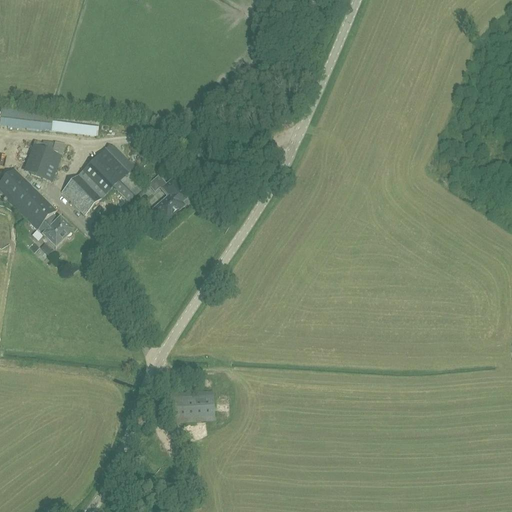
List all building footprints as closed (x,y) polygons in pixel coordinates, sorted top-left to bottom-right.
[(1,109),(0,120),(0,127),(97,139),(99,120),(1,109)] [(42,143),(39,149),(32,146),(23,173),(52,183),(62,157),(61,157),(64,151),(42,143)] [(80,175),(61,193),(85,217),(103,199),(113,189),(129,204),(145,189),(129,173),(132,171),(108,147),(80,175)] [(0,185),(0,197),(1,197),(37,232),(43,237),(43,238),(55,250),(66,239),(67,240),(69,239),(70,239),(71,237),(71,236),(71,234),(72,233),(60,221),(58,222),(52,216),(56,213),(14,171),(0,185)] [(155,219),(159,215),(166,223),(167,222),(169,223),(173,219),(173,217),(184,207),(181,203),(187,199),(172,181),(162,189),(169,197),(154,209),(155,210),(150,213),(155,219)] [(172,424),(214,422),(212,393),(170,396),(172,424)] [(151,441),(145,442),(148,459),(154,458),(151,441)]
